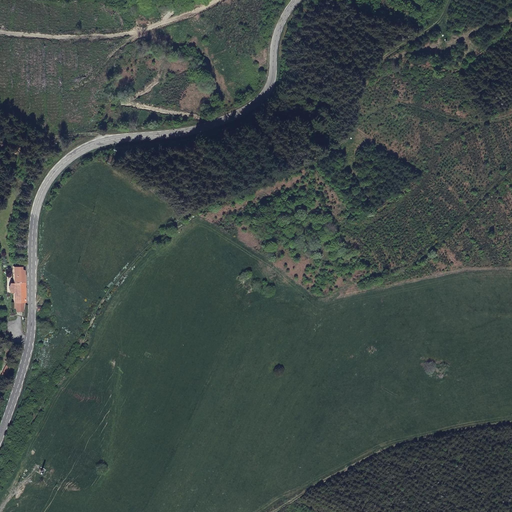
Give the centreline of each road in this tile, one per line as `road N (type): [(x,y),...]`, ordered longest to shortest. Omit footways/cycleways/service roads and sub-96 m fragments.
road 1 (track): [(0,475),(107,291),(183,220),(352,124),(401,108),(463,123),(511,122)]
road 2 (secondary): [(294,0),(275,29),(272,74),(256,103),(203,128),(102,141),(71,154),(52,174),(33,220),(30,328),(0,436)]
road 3 (track): [(511,422),(388,448),(272,511)]
road 4 (track): [(215,0),(113,36),(0,31)]
road 5 (track): [(352,124),(367,75),(438,21),(446,0)]
road 6 (track): [(102,141),(95,134),(9,146),(0,103)]
